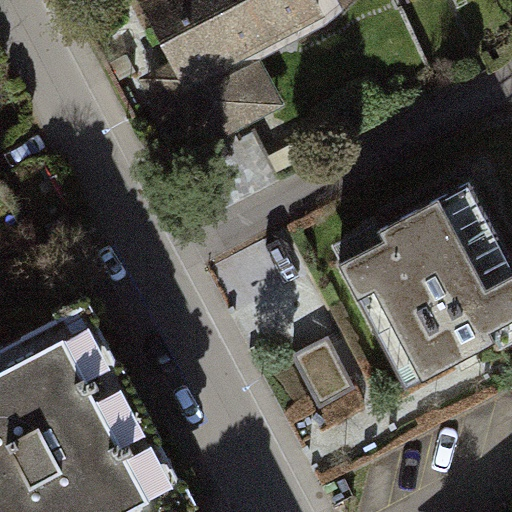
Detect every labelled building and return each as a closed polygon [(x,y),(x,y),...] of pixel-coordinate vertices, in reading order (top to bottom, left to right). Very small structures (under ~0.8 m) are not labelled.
[(216,104),(236,94),(246,90),(247,80),(236,57),(291,28),(297,40),(328,24),(322,13),(336,1),(335,0),(153,0),(146,4),(186,80),(200,73),(216,104)] [(200,73),(186,80),(156,96),(185,150),(248,117),(236,94),(216,104),(200,73)] [(489,340),(483,330),(511,315),(511,276),(462,180),(371,227),(378,241),(334,264),(398,387),(489,340)] [(71,312),(0,348),(0,511),(166,511),(173,509),(71,312)] [(320,335),(286,353),(314,406),(348,388),(320,335)]
